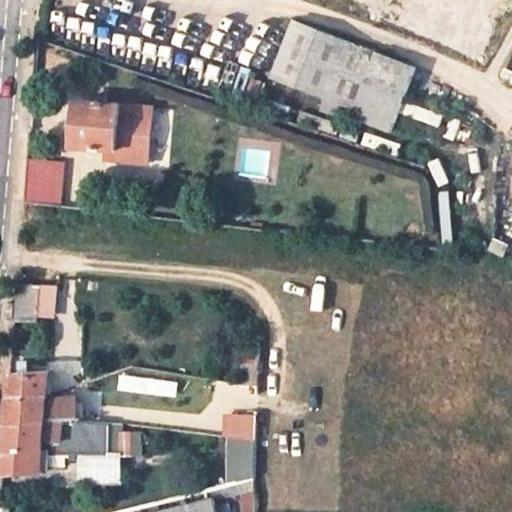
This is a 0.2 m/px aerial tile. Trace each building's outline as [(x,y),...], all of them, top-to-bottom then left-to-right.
[(296,18),(275,76),(328,97),(346,103),(357,108),(379,51),(296,18)] [(379,51),(357,108),(354,115),(393,130),(417,66),(379,51)] [(346,103),(328,97),(324,109),(342,116),(346,103)] [(78,147),(120,150),(121,135),(151,137),(153,108),(124,105),(81,101),(78,147)] [(120,150),(119,159),(149,162),(151,137),(121,135),(120,150)] [(29,201),(63,203),(67,161),(32,158),(30,178),(29,201)] [(41,321),(44,288),(21,286),(19,320),(41,321)] [(12,397),(52,394),(54,372),(14,374),(12,397)] [(69,418),(70,404),(51,404),(52,394),(12,397),(11,413),(10,425),(50,421),(50,420),(69,418)] [(69,418),(50,420),(50,421),(10,425),(7,457),(5,477),(45,473),(46,456),(112,455),(112,421),(79,418),(69,418)] [(242,440),(239,482),(257,478),(257,467),(258,441),(242,440)] [(231,511),(230,505),(218,507),(216,499),(163,511),(231,511)]
